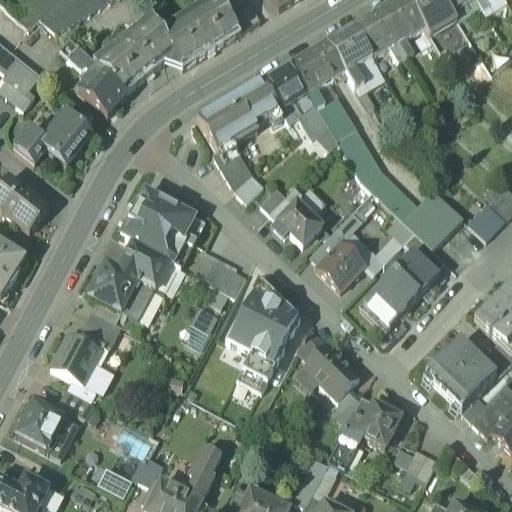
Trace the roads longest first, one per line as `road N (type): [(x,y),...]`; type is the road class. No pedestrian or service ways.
road 1 (residential): [(511,498),(313,313),(138,132)]
road 2 (residential): [(0,375),(120,151),(138,132)]
road 3 (residential): [(138,132),(190,92),(350,0)]
